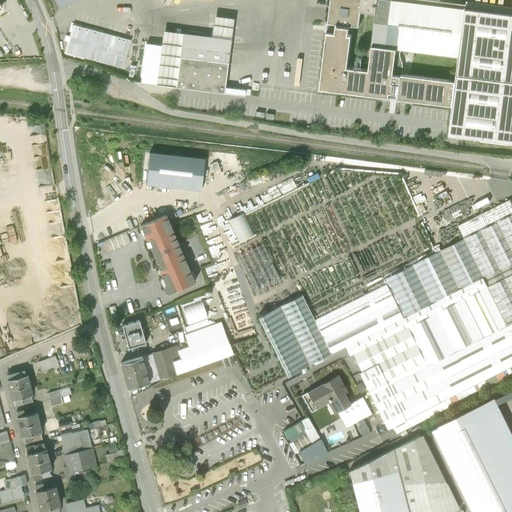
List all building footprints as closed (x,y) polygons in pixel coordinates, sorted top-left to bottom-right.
[(54,0),(60,9),(75,0),(54,0)] [(511,6),(466,1),(466,4),(431,0),(330,0),(328,23),(337,24),(335,33),(327,32),(320,89),(389,98),(390,93),(399,94),(398,99),(453,106),(449,135),(511,143),(511,6)] [(184,30),(184,33),(162,31),(156,85),(244,96),(245,90),(225,87),(233,19),(213,16),(211,37),(205,36),(206,34),(203,33),(184,30)] [(66,53),(123,68),(130,40),(72,25),(69,37),(70,37),(66,53)] [(204,159),(149,152),(145,184),(201,190),(204,159)] [(46,153),(34,157),(38,171),(50,167),(46,153)] [(464,239),(483,278),(511,262),(511,202),(510,200),(458,226),(464,239)] [(180,250),(165,215),(140,225),(145,237),(147,240),(149,239),(152,245),(150,248),(156,261),(159,262),(161,268),(159,270),(160,273),(165,283),(163,287),(165,292),(169,293),(194,283),(180,250)] [(126,232),(104,241),(108,252),(130,243),(126,232)] [(385,283),(402,318),(483,278),(464,239),(383,279),(385,283)] [(452,405),(452,404),(511,373),(511,262),(483,278),(402,318),(347,346),(352,355),(389,428),(393,426),(396,433),(407,428),(403,422),(405,421),(408,427),(452,405)] [(314,320),(331,354),(347,346),(402,318),(385,283),(314,320)] [(301,295),(258,316),(287,376),(331,354),(314,320),(301,295)] [(139,320),(121,325),(128,348),(146,343),(139,320)] [(177,350),(184,371),(233,354),(220,323),(184,335),(188,347),(177,350)] [(176,347),(120,363),(128,389),(184,371),(177,350),(176,347)] [(38,362),(42,373),(59,366),(58,365),(64,363),(61,356),(55,358),(54,355),(38,362)] [(24,369),(15,371),(19,387),(29,385),(26,375),(24,369)] [(9,390),(19,387),(15,371),(6,374),(8,379),(7,380),(9,390)] [(323,384),(302,395),(311,412),(331,400),(346,428),(358,421),(362,419),(371,414),(362,397),(349,404),(344,393),(347,392),(338,376),(330,380),(331,382),(324,386),(323,384)] [(29,385),(19,387),(23,403),(32,401),(31,395),(31,394),(29,385)] [(14,405),(23,403),(19,387),(9,390),(12,400),(13,399),(14,405)] [(48,395),(51,405),(81,397),(79,392),(70,394),(68,389),(48,395)] [(511,511),(511,436),(493,399),(430,430),(471,511),(511,511)] [(33,406),(25,408),(28,424),(38,422),(36,411),(35,412),(33,406)] [(19,426),(28,424),(25,408),(16,410),(17,416),(16,417),(19,426)] [(308,416),(283,428),(294,452),(319,440),(308,416)] [(362,419),(358,421),(361,428),(358,429),(362,437),(370,434),(366,425),(362,419)] [(64,466),(65,474),(95,466),(86,430),(81,431),(79,424),(70,426),(69,420),(58,423),(67,465),(64,466)] [(38,422),(28,424),(32,440),(41,438),(40,432),(41,432),(38,422)] [(24,442),(32,440),(28,424),(19,426),(21,436),(22,436),(24,442)] [(14,460),(6,430),(0,432),(0,462),(2,462),(3,463),(14,460)] [(349,470),(359,511),(433,511),(457,506),(421,434),(349,470)] [(43,443),(34,445),(38,461),(47,458),(45,448),(44,449),(43,443)] [(28,463),(38,461),(34,445),(25,447),(26,453),(25,454),(28,463)] [(47,458),(38,461),(42,477),(51,475),(49,469),(50,469),(47,458)] [(33,479),(42,477),(38,461),(28,463),(30,473),(32,473),(33,479)] [(52,480),(43,482),(47,498),(57,495),(54,485),(53,485),(52,480)] [(37,500),(47,498),(43,482),(34,484),(36,490),(35,490),(37,500)] [(0,497),(2,503),(23,497),(20,485),(0,490),(0,497)] [(57,495),(47,498),(50,511),(57,511),(60,511),(58,506),(59,505),(57,495)] [(41,511),(50,511),(47,498),(37,500),(40,510),(41,510),(41,511)] [(65,503),(67,511),(99,511),(97,505),(85,507),(83,499),(65,503)]
